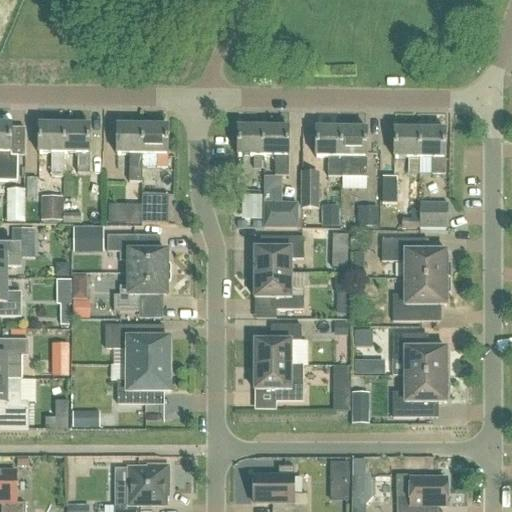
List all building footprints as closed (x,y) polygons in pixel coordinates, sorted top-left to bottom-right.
[(12,128),(0,127),(0,185),(17,186),(18,160),(11,160),(12,128)] [(64,158),(64,129),(39,128),(38,158),(51,158),(51,181),(64,181),(64,158)] [(64,129),(64,158),(78,158),(78,166),(88,166),(88,158),(90,158),(90,129),(64,129)] [(117,129),(116,159),(129,159),(129,186),(142,186),(142,159),(142,130),(117,129)] [(142,159),(157,159),(168,159),(168,130),(142,130),(142,159)] [(263,161),(263,131),(238,131),(237,160),(254,161),(254,168),(263,168),(263,161)] [(263,161),(275,161),(274,180),(288,180),(289,132),(263,131),(263,161)] [(341,162),(341,132),(316,132),(315,161),(328,161),(328,181),(341,181),(341,162)] [(366,181),(366,162),(367,133),(341,132),(341,162),(341,181),(366,181)] [(419,163),(420,133),(394,133),(394,162),(407,163),(407,177),(418,177),(418,163),(419,163)] [(420,133),(419,163),(432,163),(431,178),(444,178),(444,163),(445,163),(445,134),(420,133)] [(124,183),(124,159),(116,159),(115,183),(124,183)] [(156,171),(168,171),(168,159),(157,159),(156,171)] [(318,212),(318,175),(303,175),(302,212),(318,212)] [(394,202),(394,181),(383,180),(383,202),(394,202)] [(37,202),(37,181),(26,181),(26,202),(37,202)] [(24,195),(6,195),(5,226),(23,226),(24,195)] [(168,228),(169,199),(142,198),(141,227),(168,228)] [(238,198),(238,222),(258,222),(258,198),(238,198)] [(45,206),(44,223),(62,223),(62,206),(45,206)] [(297,232),(297,206),(262,206),(262,232),(297,232)] [(447,232),(448,208),(420,207),(419,231),(447,232)] [(338,231),(338,210),(322,210),(322,231),(338,231)] [(357,211),(357,230),(378,230),(378,211),(357,211)] [(63,217),(63,226),(82,226),(82,217),(63,217)] [(141,227),(141,218),(125,217),(124,227),(141,227)] [(12,246),(21,246),(34,245),(34,231),(11,232),(12,246)] [(76,254),(99,253),(99,232),(76,233),(76,254)] [(129,278),(170,278),(170,270),(166,267),(166,256),(139,256),(139,240),(107,239),(107,256),(119,256),(119,265),(129,265),(129,278)] [(333,239),(332,248),(348,248),(348,239),(333,239)] [(254,278),(291,278),(291,263),(303,263),(303,241),(276,241),(276,253),(254,253),(254,278)] [(405,266),(405,283),(451,283),(451,267),(447,267),(447,255),(423,255),(423,243),(382,243),(382,266),(405,266)] [(0,283),(6,283),(6,271),(21,271),(21,246),(12,246),(0,245),(0,283)] [(170,285),(170,278),(129,278),(129,290),(119,290),(119,299),(114,299),(114,315),(139,315),(139,300),(166,300),(166,288),(170,285)] [(291,292),(291,278),(254,278),(254,303),(276,303),(276,314),(303,314),(303,292),(291,292)] [(335,280),(335,297),(337,297),(347,297),(347,280),(335,280)] [(54,282),(56,327),(69,327),(66,282),(54,282)] [(6,296),(6,283),(0,283),(0,320),(21,321),(21,296),(6,296)] [(451,299),(451,283),(405,283),(405,299),(393,299),(393,326),(423,326),(423,310),(446,310),(447,299),(451,299)] [(73,305),(73,322),(90,322),(90,305),(73,305)] [(334,326),(335,340),(348,340),(348,326),(334,326)] [(254,370),(291,370),(291,345),(301,345),(301,329),(276,329),(276,345),(254,345),(254,370)] [(169,370),(169,342),(146,342),(146,330),(106,330),(105,353),(127,353),(127,369),(169,370)] [(358,333),(357,349),(374,350),(374,334),(358,333)] [(405,380),(446,380),(446,353),(423,353),(422,338),(392,338),(393,363),(405,363),(405,380)] [(0,383),(21,383),(21,360),(28,360),(28,344),(0,343),(0,383)] [(382,377),(382,363),(352,364),(352,377),(382,377)] [(54,364),(54,380),(70,381),(70,364),(54,364)] [(169,397),(169,370),(127,369),(127,386),(118,386),(118,409),(145,409),(145,397),(169,397)] [(303,370),(291,370),(254,370),(254,395),(276,395),(276,406),(303,406),(303,370)] [(446,380),(405,380),(405,397),(393,397),(393,422),(423,422),(423,407),(446,407),(446,380)] [(0,433),(28,433),(28,406),(21,406),(21,396),(21,383),(0,383),(0,433)] [(333,390),(333,414),(350,414),(350,390),(333,390)] [(367,427),(367,413),(353,413),(353,427),(367,427)] [(74,415),(74,431),(87,431),(88,415),(74,415)] [(47,420),(47,432),(70,432),(70,421),(47,420)] [(351,464),(351,476),(365,476),(365,464),(351,464)] [(330,467),(330,484),(348,484),(348,467),(330,467)] [(113,511),(140,511),(167,511),(167,489),(169,489),(169,469),(149,469),(149,472),(128,472),(128,510),(114,510),(113,511)] [(254,508),(279,508),(279,511),(306,511),(306,498),(294,498),(294,481),(294,471),(278,471),(278,481),(254,481),(254,508)] [(25,511),(25,507),(15,507),(15,475),(0,475),(0,507),(1,507),(1,511),(25,511)] [(396,499),(396,511),(420,511),(420,510),(446,510),(446,484),(410,484),(410,480),(396,480),(396,499)]
